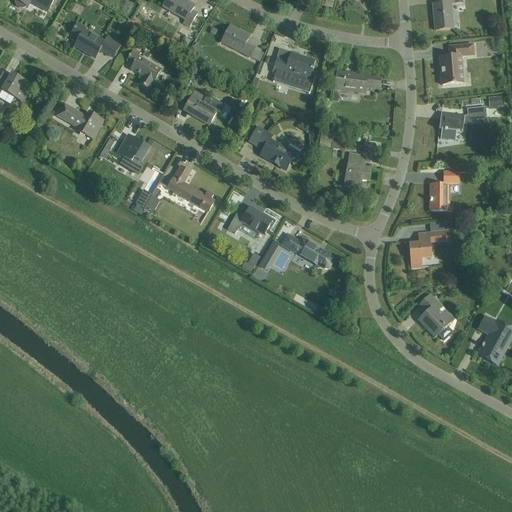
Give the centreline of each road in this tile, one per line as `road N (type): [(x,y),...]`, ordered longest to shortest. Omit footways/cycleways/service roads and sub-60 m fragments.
road 1 (residential): [(0,30),(312,214),(376,240)]
road 2 (residential): [(511,412),(423,365),(396,339),(374,294),(376,240)]
road 3 (residential): [(376,240),(403,179),(416,111),(406,43)]
road 4 (residential): [(406,43),(304,29),(239,0)]
